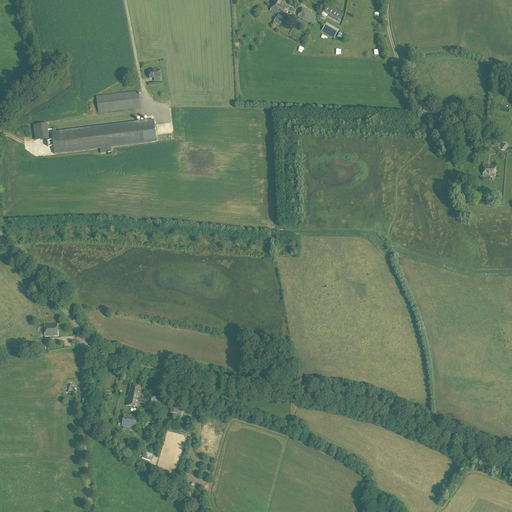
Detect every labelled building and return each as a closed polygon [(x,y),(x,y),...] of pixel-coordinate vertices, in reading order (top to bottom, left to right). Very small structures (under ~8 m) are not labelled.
[(276,15),(283,3),(284,2),(281,0),(276,0),(270,11),(276,15)] [(277,16),(274,21),(280,24),(283,19),(290,7),(283,3),(276,15),(277,16)] [(337,21),(342,13),(328,5),(323,13),(337,21)] [(313,25),(318,16),(303,8),(298,17),(313,25)] [(334,39),(339,30),(326,23),(321,31),(334,39)] [(149,78),(160,77),(160,70),(149,71),(149,78)] [(98,114),(140,109),(138,91),(96,97),(98,114)] [(52,136),(54,155),(56,154),(100,149),(101,154),(111,152),(111,148),(157,142),(156,136),(154,120),(56,132),(55,128),(52,128),(53,132),(52,132),(52,136)] [(35,141),(49,139),(47,124),(33,125),(35,141)] [(500,147),(499,147),(500,145),(495,142),(491,147),(496,151),(497,150),(498,151),(498,152),(502,155),(505,151),(504,151),(508,146),(503,143),(500,147)] [(495,177),(496,166),(483,165),(482,176),(495,177)] [(45,336),(58,336),(57,324),(44,325),(45,336)] [(141,387),(131,385),(129,393),(128,393),(126,406),(138,408),(139,403),(145,404),(146,398),(140,397),(140,395),(139,395),(141,387)] [(155,411),(158,398),(146,396),(146,398),(145,404),(144,409),(155,411)] [(180,415),(182,403),(173,401),(170,413),(180,415)] [(134,429),(136,419),(123,416),(121,426),(134,429)] [(211,425),(206,445),(215,447),(221,428),(211,425)]
